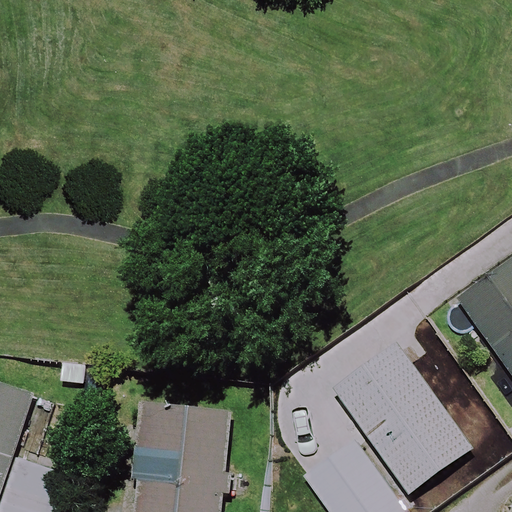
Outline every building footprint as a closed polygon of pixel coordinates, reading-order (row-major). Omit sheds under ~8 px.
[(511,267),(462,303),(485,335),(511,373),(511,267)] [(475,452),(400,347),(338,390),(413,496),(475,452)] [(0,511),(1,511),(38,391),(0,379),(0,511)] [(223,511),(224,499),(234,500),(237,474),(227,473),(232,418),(141,409),(131,511),(223,511)] [(405,511),(356,444),(305,481),(327,511),(405,511)]
